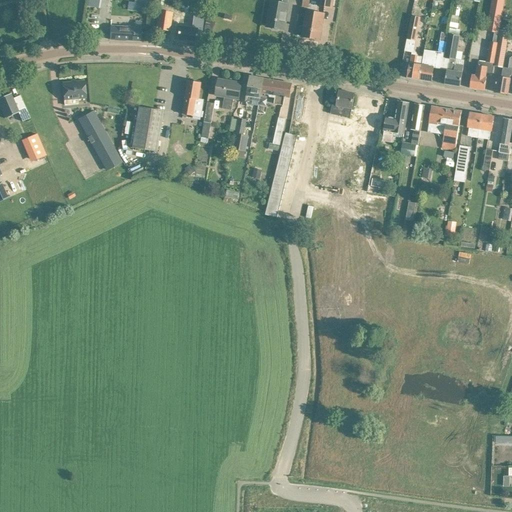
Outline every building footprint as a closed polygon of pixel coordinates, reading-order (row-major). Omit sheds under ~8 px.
[(279,29),(284,30),(288,0),(282,0),(282,3),(271,1),(267,27),(272,28),(273,29),(277,30),(279,29)] [(319,0),(319,6),(332,8),(333,0),(319,0)] [(492,0),(487,31),(499,33),(504,0),(492,0)] [(171,12),(159,10),(156,29),(168,31),(171,12)] [(303,37),(320,40),(324,14),(307,11),(303,37)] [(177,34),(176,40),(195,43),(196,37),(196,36),(201,37),(204,14),(195,13),(193,28),(178,26),(177,34)] [(350,44),(351,43),(357,44),(360,20),(340,16),(338,29),(342,30),(340,43),(350,44)] [(407,39),(416,41),(421,18),(412,16),(407,39)] [(110,25),(109,39),(140,41),(141,21),(135,20),(135,26),(110,25)] [(376,55),(393,58),(397,32),(380,30),(376,55)] [(509,32),(501,31),(497,60),(504,61),(509,32)] [(437,57),(444,58),(448,34),(441,33),(437,57)] [(444,58),(450,59),(456,60),(456,59),(459,36),(455,35),(448,34),(444,58)] [(490,41),(487,63),(494,64),(497,43),(490,41)] [(423,57),(420,80),(432,82),(433,72),(434,68),(435,68),(437,57),(438,55),(424,53),(423,57)] [(408,78),(420,80),(423,57),(411,55),(408,78)] [(496,82),(495,92),(508,94),(510,84),(510,79),(510,78),(510,75),(511,75),(511,56),(509,59),(508,67),(503,66),(502,77),(497,76),(496,82)] [(456,60),(450,59),(449,63),(448,70),(447,70),(445,84),(460,86),(463,73),(462,73),(464,65),(456,64),(456,60),(456,59),(456,60)] [(472,78),(470,88),(485,90),(486,80),(487,77),(486,77),(487,67),(479,66),(477,75),(472,75),(472,78)] [(253,101),(259,102),(260,98),(261,93),(263,79),(251,77),(246,104),(252,105),(253,101)] [(239,99),(242,84),(218,79),(216,95),(225,97),(223,109),(232,110),(234,98),(239,99)] [(260,98),(259,102),(260,102),(261,93),(268,94),(270,98),(276,99),(275,104),(283,105),(284,99),(289,98),(292,84),(263,79),(261,93),(260,98)] [(86,98),(85,81),(62,83),(64,100),(86,98)] [(198,99),(200,93),(201,83),(199,83),(200,82),(195,81),(194,82),(188,81),(183,114),(201,117),(204,100),(198,99)] [(355,94),(339,91),(337,105),(332,105),(331,113),(345,116),(344,117),(350,118),(352,108),(355,94)] [(13,99),(13,98),(11,94),(11,93),(0,98),(0,106),(5,118),(4,118),(5,118),(18,113),(22,122),(30,118),(20,95),(19,95),(21,98),(14,101),(13,99)] [(393,120),(393,118),(386,117),(383,134),(394,136),(395,136),(396,137),(397,137),(398,138),(400,138),(401,138),(402,138),(403,137),(406,116),(407,116),(408,112),(409,103),(398,101),(396,114),(395,120),(393,120)] [(208,102),(204,122),(211,123),(215,103),(208,102)] [(415,104),(414,113),(411,130),(414,130),(411,144),(402,142),(400,154),(415,156),(416,145),(418,145),(423,115),(425,105),(415,104)] [(432,106),(430,116),(428,131),(436,132),(438,122),(446,124),(442,147),(455,150),(462,111),(432,106)] [(163,111),(151,109),(138,107),(131,148),(156,152),(163,111)] [(94,110),(77,120),(106,169),(122,160),(94,110)] [(474,137),(479,138),(480,129),(482,115),(470,113),(469,123),(468,128),(469,128),(468,136),(474,137)] [(480,129),(479,138),(489,140),(490,131),(492,131),(493,126),(494,117),(482,115),(480,129)] [(273,144),(279,145),(281,135),(285,119),(278,117),(273,144)] [(511,119),(504,118),(502,128),(500,144),(499,153),(510,154),(510,149),(511,138),(511,119)] [(240,119),(233,149),(246,151),(249,135),(243,134),(246,120),(240,119)] [(286,132),(284,138),(296,141),(298,135),(286,132)] [(25,139),(34,160),(46,155),(37,134),(25,139)] [(284,138),(283,144),(295,147),(296,141),(284,138)] [(283,144),(281,150),(293,153),(295,147),(283,144)] [(465,183),(471,149),(460,147),(454,181),(465,183)] [(483,170),(490,171),(493,150),(486,149),(483,170)] [(281,150),(280,156),(292,159),(293,153),(281,150)] [(280,156),(278,162),(290,165),(292,159),(280,156)] [(278,162),(277,168),(289,171),(290,165),(278,162)] [(185,168),(187,170),(190,175),(195,171),(190,165),(185,168)] [(277,168),(275,174),(287,177),(289,171),(277,168)] [(445,174),(449,179),(454,175),(450,170),(445,174)] [(275,174),(274,180),(286,183),(287,177),(275,174)] [(274,180),(273,185),(285,188),(286,183),(274,180)] [(273,185),(271,191),(283,194),(285,188),(273,185)] [(271,191),(270,197),(282,200),(283,194),(271,191)] [(270,197),(268,203),(280,206),(282,200),(270,197)] [(268,203),(267,209),(279,212),(280,206),(268,203)] [(267,209),(265,215),(277,218),(279,212),(267,209)] [(453,238),(456,223),(447,222),(445,237),(453,238)] [(508,236),(485,232),(481,252),(505,256),(508,236)] [(511,276),(506,276),(502,300),(511,301),(511,276)] [(228,303),(228,290),(228,280),(216,280),(216,310),(228,310),(228,303)] [(266,299),(266,287),(265,287),(253,287),(253,294),(252,294),(252,296),(251,296),(250,305),(252,305),(252,316),(267,316),(267,317),(275,317),(275,301),(274,301),(268,301),(268,299),(266,299)] [(409,321),(404,348),(414,350),(416,338),(427,340),(431,318),(430,318),(429,319),(421,318),(420,322),(409,321)] [(436,354),(445,355),(450,328),(439,326),(440,321),(431,320),(432,318),(431,318),(427,340),(438,342),(436,354)] [(450,328),(445,355),(453,357),(455,345),(467,347),(470,325),(469,325),(469,326),(460,325),(460,329),(450,328)] [(476,361),(485,362),(490,335),(479,333),(480,328),(471,327),(471,325),(470,325),(467,347),(478,349),(476,361)] [(411,366),(402,364),(397,391),(407,393),(407,398),(415,400),(415,401),(416,401),(420,379),(409,377),(411,366)] [(437,399),(442,371),(433,369),(431,381),(420,379),(416,401),(417,401),(417,400),(426,401),(427,397),(437,399)] [(451,373),(442,371),(437,399),(447,400),(446,405),(455,407),(455,408),(456,408),(460,386),(449,384),(451,373)] [(477,406),(482,378),(473,376),(471,388),(460,386),(456,408),(457,408),(457,407),(466,408),(467,404),(477,406)] [(264,427),(262,438),(266,438),(266,439),(270,440),(270,439),(287,441),(290,442),(293,442),(301,443),(304,422),(303,422),(302,428),(291,427),(292,416),(288,416),(285,416),(285,415),(284,415),(284,416),(281,415),(282,412),(282,411),(277,411),(277,413),(265,411),(264,424),(263,424),(263,427),(264,427)] [(400,466),(403,444),(402,444),(401,446),(394,445),(395,443),(396,430),(380,428),(379,438),(378,438),(379,439),(378,443),(377,443),(377,444),(378,444),(377,453),(392,455),(391,465),(400,466)] [(447,439),(447,436),(446,436),(446,437),(438,436),(436,453),(434,453),(434,454),(433,454),(433,461),(433,463),(445,465),(444,472),(455,473),(454,474),(455,474),(458,451),(451,450),(452,440),(447,439)] [(481,458),(482,444),(468,442),(465,463),(479,465),(478,475),(487,476),(489,459),(481,458)]
